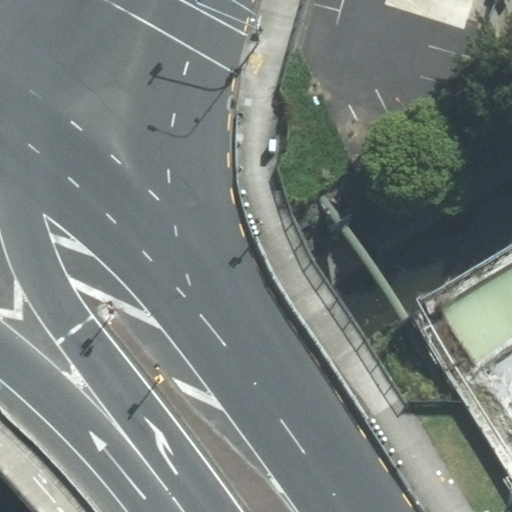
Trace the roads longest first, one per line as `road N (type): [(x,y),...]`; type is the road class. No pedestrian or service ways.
road 1 (primary): [(40,102),(131,192),(344,511)]
road 2 (primary): [(180,511),(71,328),(35,243),(30,172),(40,102)]
road 3 (primary): [(171,511),(79,408),(0,345)]
road 4 (secondary): [(149,0),(40,102)]
